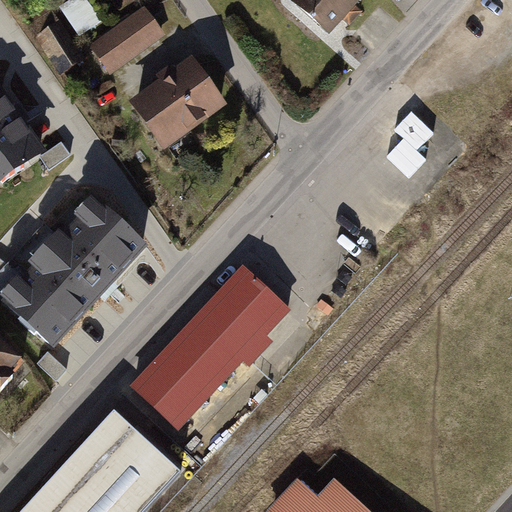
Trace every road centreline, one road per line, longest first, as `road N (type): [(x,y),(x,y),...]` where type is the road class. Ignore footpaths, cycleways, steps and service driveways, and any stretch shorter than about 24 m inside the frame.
road 1 (residential): [(0,33),(183,280)]
road 2 (unclassified): [(0,484),(183,280)]
road 3 (unclassified): [(297,152),(442,0)]
road 4 (residential): [(297,152),(194,0)]
road 5 (unclassified): [(183,280),(297,152)]
road 6 (unknown): [(79,395),(0,296)]
